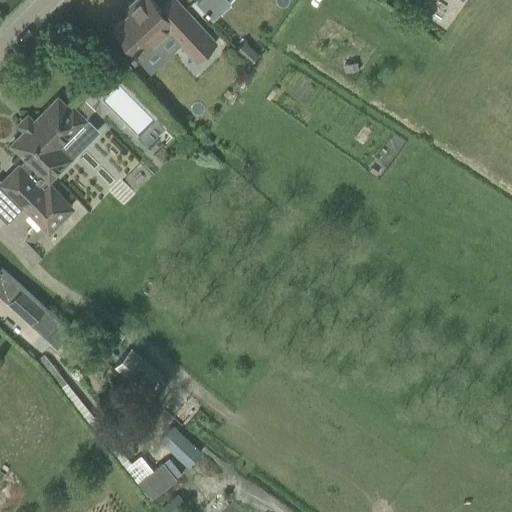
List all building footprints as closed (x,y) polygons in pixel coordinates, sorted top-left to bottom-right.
[(152,0),(135,0),(132,3),(135,7),(113,28),(140,57),(169,31),(196,60),(215,42),(176,0),(168,0),(160,8),(152,0)] [(259,54),(244,41),(235,50),(249,64),(259,54)] [(18,165),(0,183),(23,206),(49,232),(75,207),(50,182),(43,188),(41,185),(46,180),(48,182),(72,158),(60,146),(85,119),(72,106),(69,109),(58,97),(11,144),(26,158),(18,165)] [(72,331),(24,288),(10,304),(57,348),(72,331)] [(131,346),(114,366),(145,393),(148,390),(153,394),(163,381),(159,378),(163,373),(131,346)] [(171,424),(158,439),(189,468),(203,453),(171,424)] [(171,457),(153,469),(141,450),(124,461),(148,497),(182,474),(171,457)]
